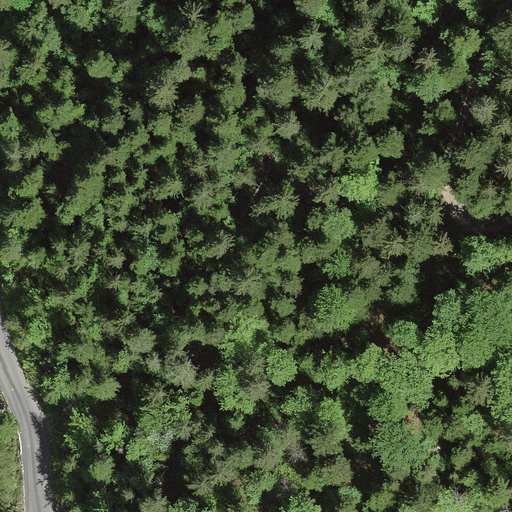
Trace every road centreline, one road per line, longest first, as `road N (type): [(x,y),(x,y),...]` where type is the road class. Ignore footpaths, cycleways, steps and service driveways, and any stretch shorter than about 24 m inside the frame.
road 1 (track): [(509,0),(446,168),(446,198),(472,225),(511,217)]
road 2 (tertiary): [(0,344),(34,433),(39,511)]
